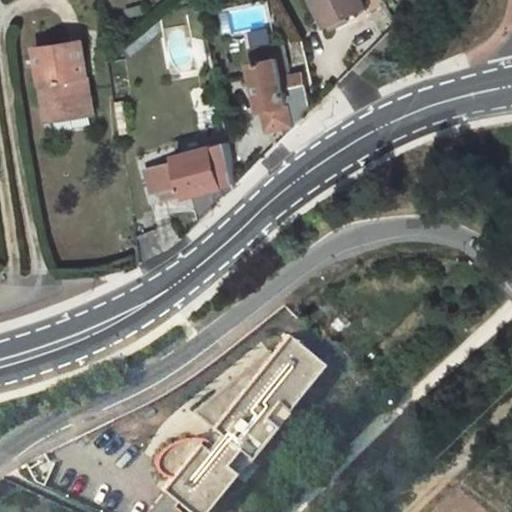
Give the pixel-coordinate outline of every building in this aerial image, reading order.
[(362,0),(312,0),(326,27),(366,8),(362,0)] [(83,47),(38,54),(49,125),(94,118),(83,47)] [(275,48),(253,52),(256,68),(253,69),(261,115),(265,115),(267,133),(289,128),(289,132),(307,115),(299,73),(290,75),(288,68),(280,70),(275,48)] [(129,57),(110,59),(111,78),(131,76),(129,57)] [(187,195),(222,185),(225,197),(237,184),(229,143),(179,157),(179,161),(156,167),(164,197),(187,192),(187,195)] [(151,239),(138,244),(141,262),(156,253),(151,239)] [(281,324),(203,424),(193,416),(148,474),(197,511),(210,511),(283,418),(283,419),(328,361),(281,324)]
